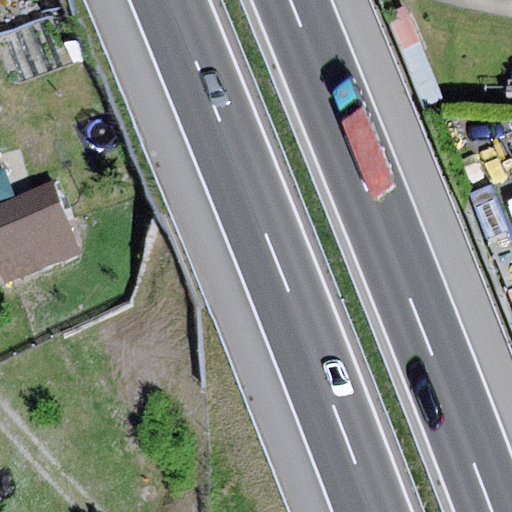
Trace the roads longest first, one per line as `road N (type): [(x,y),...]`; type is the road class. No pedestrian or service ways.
road 1 (motorway): [(167,0),(371,511)]
road 2 (motorway): [(494,511),(292,0)]
road 3 (track): [(0,415),(89,511)]
